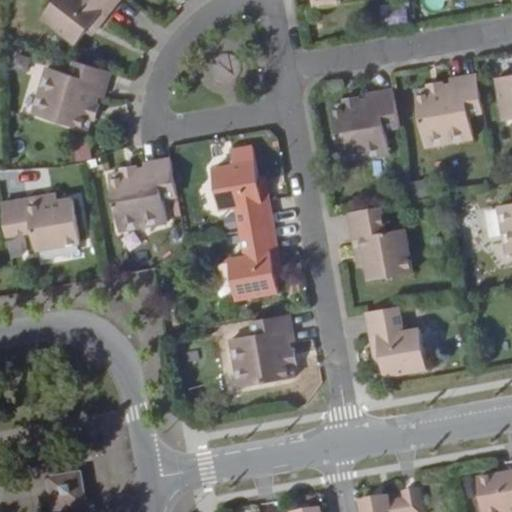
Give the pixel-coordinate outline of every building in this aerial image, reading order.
[(119,0),(56,0),(43,17),(77,44),(87,31),(94,22),(99,26),(119,0)] [(312,0),(314,9),(367,0),(312,0)] [(92,35),(99,26),(94,22),(87,31),(92,35)] [(208,77),(234,83),(239,57),(213,52),(208,77)] [(102,99),(112,71),(75,60),(71,74),(48,67),(33,114),(87,131),(91,117),(92,115),(87,113),(89,105),(94,107),(95,104),(98,98),(102,99)] [(484,111),(478,73),(450,78),(451,83),(444,84),(440,85),(441,92),(434,93),(433,87),(430,87),(416,89),(426,145),(474,136),(470,113),(484,111)] [(511,73),(499,75),(507,119),(511,117),(511,73)] [(400,125),(394,89),(366,93),(367,98),(360,100),(357,100),(358,106),(349,107),(348,101),(345,102),(332,104),(342,160),(390,151),(386,128),(400,125)] [(70,139),(74,161),(91,158),(87,136),(70,139)] [(178,196),(171,159),(144,164),(144,169),(134,171),(133,171),(134,177),(126,178),(125,173),(121,173),(108,175),(118,230),(167,222),(163,198),(178,196)] [(241,231),(273,226),(268,188),(261,189),(258,169),(257,163),(213,170),(220,210),(237,206),(241,231)] [(264,168),(258,169),(261,189),(268,188),(264,168)] [(57,194),(37,198),(39,205),(58,202),(57,194)] [(2,203),(7,236),(32,232),(35,251),(79,243),(71,199),(58,202),(39,205),(37,198),(2,203)] [(511,202),(499,205),(508,254),(511,253),(511,202)] [(382,206),(349,212),(356,249),(363,248),(366,267),(369,281),(412,273),(405,228),(386,232),(382,206)] [(281,265),(273,226),(241,231),(246,258),(229,261),(236,300),(280,293),(276,275),(275,266),(281,265)] [(363,248),(356,249),(359,269),(366,267),(363,248)] [(399,306),(367,312),(374,352),(380,350),(381,362),(384,377),(427,370),(420,330),(404,333),(399,306)] [(294,343),(289,315),(252,320),(255,336),(230,340),(239,389),(295,380),(293,367),(292,363),(287,364),(285,356),(291,355),(290,352),(289,344),(294,343)] [(296,351),(290,352),(291,355),(292,363),(293,367),(298,366),(296,351)] [(56,511),(88,507),(82,470),(48,476),(53,511),(56,511)] [(511,511),(511,474),(511,479),(498,482),(497,477),(478,480),(482,511),(511,511)] [(367,500),(359,502),(360,511),(421,511),(417,491),(400,493),(401,499),(387,502),(386,497),(377,499),(378,503),(368,505),(367,500)]
